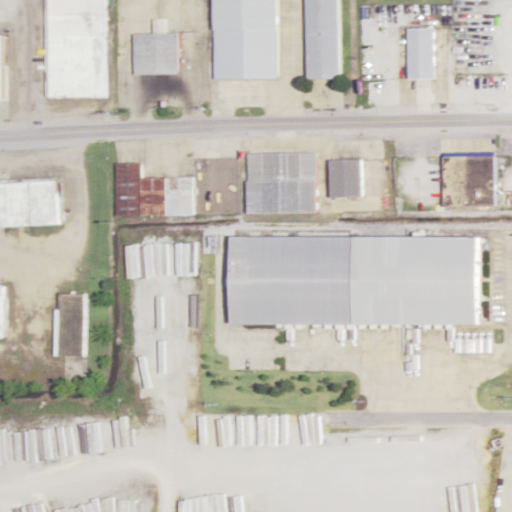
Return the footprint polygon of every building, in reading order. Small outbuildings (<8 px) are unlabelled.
[(105,0),(48,0),(49,97),(106,97),(105,0)] [(279,78),(278,0),(215,0),(215,78),(279,78)] [(341,79),(340,0),(309,0),(309,79),(341,79)] [(435,78),(435,29),(408,29),(408,78),(435,78)] [(136,33),(136,74),(180,74),(180,33),(136,33)] [(317,153),(248,153),(249,214),(318,213),(317,153)] [(496,156),(441,157),(442,209),(497,208),(496,156)] [(363,197),(363,160),(331,160),(331,197),(363,197)] [(484,238),(362,237),(362,248),(360,253),(360,262),(366,264),(366,280),(371,282),(377,282),(384,284),(384,295),(416,304),(422,305),(476,326),(483,326),(484,323),(484,238)] [(85,295),(60,294),(59,344),(72,344),(73,327),(84,327),(85,295)]
